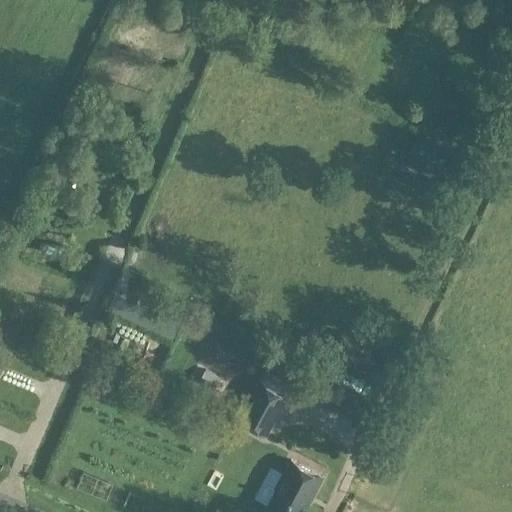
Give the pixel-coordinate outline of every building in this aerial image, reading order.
[(275,19),(303,28),(308,14),(279,5),(275,19)] [(449,23),(446,44),(466,47),(469,26),(449,23)] [(222,68),(225,88),(244,85),(240,65),(222,68)] [(327,122),(351,130),(357,110),(333,103),(327,122)] [(452,154),(414,137),(405,162),(441,178),(452,154)] [(25,303),(34,281),(10,271),(1,293),(25,303)] [(344,333),(332,359),(356,370),(369,344),(344,333)] [(265,435),(286,397),(258,381),(237,420),(265,435)] [(377,402),(363,395),(351,417),(365,425),(377,402)] [(267,506),(278,511),(300,511),(304,505),(302,504),(307,495),(310,497),(321,477),(290,460),(276,487),(277,488),(267,506)]
